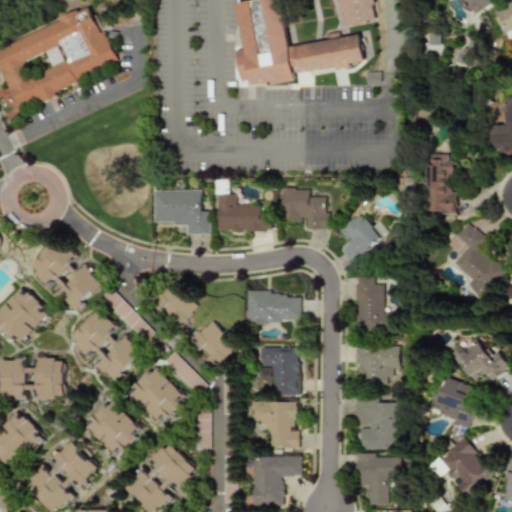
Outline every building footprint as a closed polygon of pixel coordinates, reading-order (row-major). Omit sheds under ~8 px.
[(297,69),(298,78),(252,88),(235,0),(284,0),(292,42),(362,27),(367,54),(297,69)] [(337,0),(342,27),(376,21),(372,0),(337,0)] [(456,0),(465,16),(491,2),(489,0),(456,0)] [(505,39),(511,37),(511,1),(505,3),(507,8),(493,11),(496,26),(503,25),(505,39)] [(21,106),(0,58),(0,48),(90,5),(115,62),(21,106)] [(466,66),(470,56),(456,52),(453,62),(466,66)] [(366,85),(380,85),(380,72),(366,72),(366,85)] [(511,152),(511,100),(500,100),(500,113),(505,113),(505,125),(493,125),(492,152),(511,152)] [(424,156),(424,213),(452,213),(452,192),(450,192),(450,156),(424,156)] [(281,188),(281,222),(303,222),(303,229),(327,229),(327,197),(308,197),(308,188),(281,188)] [(153,191),(153,222),(173,222),(173,226),(186,226),(186,234),(209,234),(209,211),(201,211),(201,190),(153,191)] [(217,232),(270,230),(269,205),(235,205),(234,194),(216,194),(217,232)] [(337,230),(347,243),(339,248),(350,263),(380,241),(359,213),(337,230)] [(450,263),(468,280),(465,284),(479,297),(506,268),(461,226),(453,236),(464,247),(450,263)] [(442,244),(455,255),(462,246),(450,236),(442,244)] [(32,265),(40,258),(49,249),(60,238),(69,246),(79,256),(74,261),(81,268),(86,264),(93,271),(100,278),(104,283),(97,290),(88,298),(82,305),(76,310),(66,299),(58,292),(63,287),(55,279),(51,284),(32,265)] [(392,330),(393,308),(382,308),(383,285),(373,285),(373,276),(355,276),(354,329),(392,330)] [(157,296),(175,280),(202,307),(184,331),(155,299),(157,296)] [(102,296),(135,333),(144,325),(110,288),(102,296)] [(0,319),(0,310),(6,304),(16,294),(21,289),(29,297),(41,309),(49,317),(42,324),(34,332),(29,336),(23,343),(8,327),(0,319)] [(245,293),(245,323),(299,322),(299,293),(245,293)] [(116,375),(93,353),(82,342),(75,335),(76,334),(80,330),(86,324),(93,316),(98,311),(100,314),(104,317),(107,321),(110,323),(116,329),(124,337),(133,345),(139,351),(135,356),(129,362),(124,368),(120,371),(116,375)] [(217,321),(222,327),(229,334),(236,341),(240,345),(235,350),(227,357),(222,362),(221,363),(215,357),(208,350),(204,346),(198,340),(217,321)] [(474,381),(486,372),(492,381),(510,367),(497,350),(490,356),(477,338),(454,355),(474,381)] [(385,385),(386,371),(398,371),(399,346),(356,346),(355,384),(385,385)] [(299,394),(298,347),(261,348),(261,366),(272,366),(272,394),(299,394)] [(39,395),(39,389),(29,389),(29,395),(20,395),(3,395),(3,385),(3,369),(3,356),(10,356),(19,356),(29,356),(29,363),(40,363),(40,356),(46,356),(56,356),(66,356),(66,367),(66,383),(65,396),(57,396),(48,395),(39,395)] [(135,391),(140,387),(148,379),(155,372),(161,366),(166,371),(174,379),(182,387),(189,394),(182,401),(175,408),(168,415),(163,420),(135,391)] [(467,427),(480,389),(448,378),(445,386),(440,384),(431,409),(455,418),(453,423),(467,427)] [(92,427),(98,420),(114,405),(117,401),(125,409),(133,418),(142,427),(145,429),(139,435),(130,444),(124,450),(119,455),(109,444),(92,427)] [(270,447),(299,447),(299,431),(292,431),(292,419),(297,419),(297,401),(253,401),(253,420),(263,420),(263,428),(270,428),(270,447)] [(398,449),(398,402),(356,401),(356,426),(360,426),(360,449),(398,449)] [(210,449),(210,408),(197,408),(197,449),(210,449)] [(0,447),(0,435),(12,423),(22,414),(24,415),(30,422),(39,431),(47,439),(36,450),(26,460),(19,467),(12,460),(2,449),(0,447)] [(494,475),(467,437),(427,465),(436,478),(446,471),(464,496),(494,475)] [(53,459),(58,453),(71,441),(79,448),(89,459),(93,463),(99,469),(93,474),(86,481),(80,487),(75,482),(72,486),(68,490),(70,492),(73,494),(67,500),(61,506),(55,511),(53,511),(49,508),(39,498),(32,490),(26,485),(33,478),(45,466),(50,471),(56,465),(57,464),(53,459)] [(169,446),(173,442),(180,450),(185,455),(191,461),(195,466),(200,470),(196,475),(189,481),(184,486),(181,489),(179,486),(177,484),(174,487),(170,491),(169,492),(172,494),(174,496),(168,502),(160,509),(157,511),(152,511),(151,510),(146,505),(138,497),(133,491),(128,487),(133,481),(146,468),(151,473),(158,465),(154,461),(162,453),(169,446)] [(400,457),(375,457),(375,453),(357,453),(357,485),(367,485),(367,505),(387,505),(387,480),(400,480),(400,457)] [(254,505),(283,505),(283,476),(302,476),(302,456),(254,456),(254,505)] [(503,503),(511,504),(511,460),(508,460),(503,503)] [(0,511),(0,482),(6,488),(16,499),(13,502),(9,506),(5,510),(3,511),(0,511)]
